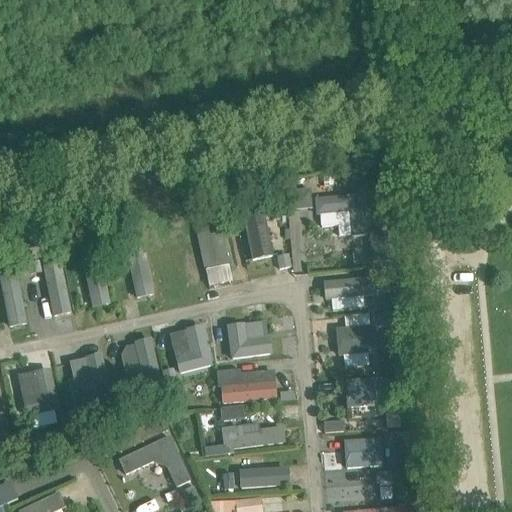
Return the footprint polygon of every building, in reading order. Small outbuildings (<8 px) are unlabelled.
[(363,197),(316,201),(318,216),(319,216),(321,228),(338,227),(339,238),(351,237),(366,236),(363,197)] [(243,214),(252,261),(268,258),(258,211),(243,214)] [(234,219),(222,222),(224,230),(236,228),(234,219)] [(204,271),(229,266),(220,226),(196,232),(199,247),(204,271)] [(133,235),(123,237),(126,248),(135,246),(133,235)] [(383,235),(372,236),(373,247),(384,246),(383,235)] [(92,242),(82,244),(85,256),(94,254),(92,242)] [(137,299),(152,296),(142,249),(127,252),(137,299)] [(83,261),(93,308),(109,305),(99,258),(83,261)] [(285,260),(273,262),(275,271),(287,269),(285,260)] [(38,262),(27,265),(29,274),(40,271),(38,262)] [(7,264),(0,265),(0,276),(9,275),(7,264)] [(54,317),(70,314),(60,267),(44,270),(54,317)] [(1,281),(10,328),(25,325),(16,278),(1,281)] [(374,296),(372,281),(324,285),(326,301),(374,296)] [(388,281),(376,283),(377,292),(389,291),(389,290),(388,281)] [(402,289),(389,290),(389,291),(389,294),(390,305),(404,304),(402,289)] [(405,313),(387,315),(388,327),(388,330),(406,328),(405,313)] [(387,315),(375,316),(376,328),(388,327),(387,315)] [(243,327),(228,329),(232,360),(270,355),(268,340),(245,343),(243,327)] [(371,328),(337,331),(339,357),(343,357),(344,369),(369,367),(367,354),(374,354),(371,328)] [(201,330),(171,338),(180,375),(211,367),(201,330)] [(159,380),(150,343),(135,346),(141,369),(125,372),(128,387),(159,380)] [(101,358),(86,361),(91,384),(75,387),(79,402),(109,395),(101,358)] [(225,389),(221,389),(223,405),(274,401),(273,385),(242,387),(240,371),(223,373),(225,389)] [(57,410),(50,373),(19,380),(24,403),(26,402),(27,407),(25,408),(27,417),(57,410)] [(174,374),(163,376),(165,386),(176,383),(174,374)] [(346,383),(348,409),(382,407),(381,381),(346,383)] [(394,381),(383,382),(383,391),(395,390),(394,381)] [(293,394),(280,396),(281,404),(293,403),(293,394)] [(0,396),(0,447),(10,445),(0,396)] [(165,401),(154,404),(156,413),(167,410),(165,401)] [(234,409),(220,411),(222,423),(235,421),(234,409)] [(117,413),(106,417),(109,426),(120,422),(117,413)] [(161,421),(150,426),(156,437),(167,432),(161,421)] [(232,451),(283,445),(281,429),(258,432),(257,426),(229,430),(231,447),(224,448),(225,456),(233,455),(232,451)] [(66,432),(57,434),(59,443),(68,441),(66,432)] [(126,476),(154,463),(166,467),(176,488),(190,482),(169,439),(119,463),(126,476)] [(35,440),(30,441),(32,452),(38,451),(35,440)] [(380,442),(345,444),(347,470),(381,468),(380,442)] [(241,490),(287,487),(287,486),(289,483),(288,474),(286,471),(240,474),(241,490)] [(391,474),(379,474),(380,487),(392,486),(391,474)] [(232,476),(223,476),(224,491),(233,490),(232,476)] [(193,488),(182,493),(189,508),(200,503),(193,488)] [(58,495),(23,511),(58,511),(65,509),(58,495)] [(263,511),(262,499),(234,503),(235,511),(263,511)]
